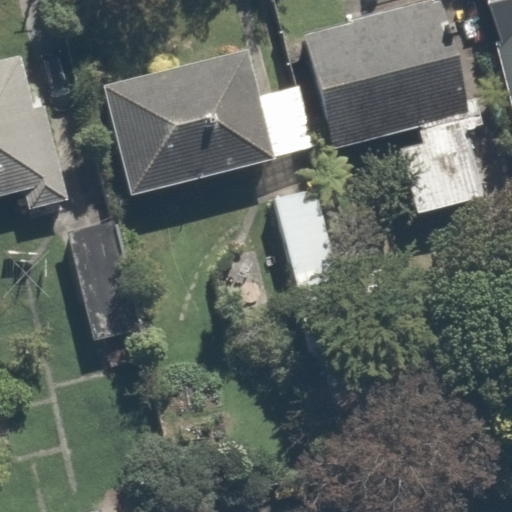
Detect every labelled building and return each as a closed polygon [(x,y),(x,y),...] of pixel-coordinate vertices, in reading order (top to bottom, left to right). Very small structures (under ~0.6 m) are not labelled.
[(412,218),(498,194),(442,0),(393,0),(302,26),(337,150),(389,136),(412,218)] [(511,0),(496,0),(511,70),(511,0)] [(35,48),(0,56),(0,204),(69,188),(35,48)] [(255,93),(244,51),(93,91),(123,202),(302,154),(283,85),(255,93)] [(320,184),(268,197),(293,299),(345,286),(320,184)]
